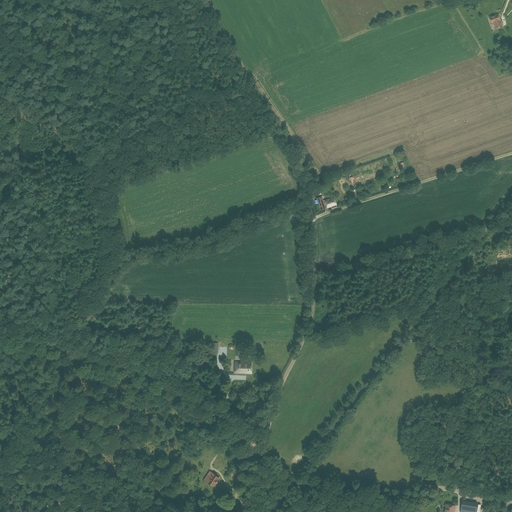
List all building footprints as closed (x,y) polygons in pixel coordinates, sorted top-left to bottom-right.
[(500,20),(498,13),(489,17),(492,23),(494,22),(496,28),(502,26),(500,20)] [(322,196),(317,198),(321,210),(326,208),(322,196)] [(334,197),(325,200),(327,207),(331,206),(331,208),(337,207),(334,197)] [(248,356),(245,356),(245,362),(235,362),(235,373),(243,373),(251,373),(251,362),(247,362),(248,356)] [(213,486),(219,478),(210,472),(204,480),(213,486)] [(460,511),(475,511),(477,503),(462,501),(460,511)]
